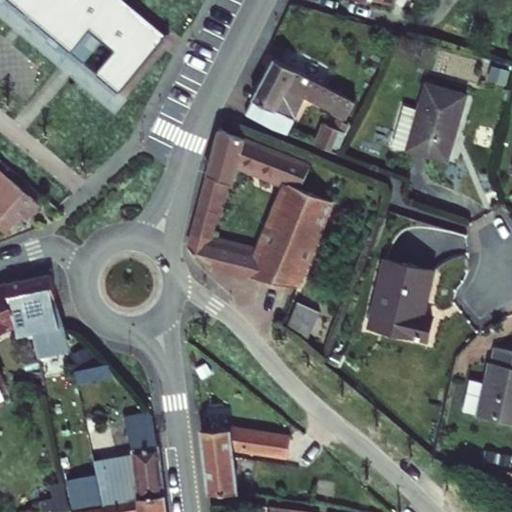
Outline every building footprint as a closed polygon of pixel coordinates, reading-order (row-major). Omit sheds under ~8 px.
[(0,0),(0,2),(1,4),(2,6),(3,8),(4,9),(6,10),(10,11),(27,26),(22,31),(32,39),(36,34),(47,44),(66,22),(91,44),(72,66),(95,86),(144,31),(108,0),(107,0),(104,5),(98,0),(0,0)] [(373,5),(400,12),(402,0),(344,0),(344,2),(371,10),(373,5)] [(327,81),(275,58),(262,87),(249,117),(277,129),(284,114),(289,116),(300,92),(354,115),(362,96),(351,91),(356,80),(332,70),(327,81)] [(465,96),(425,87),(410,157),(450,164),(465,96)] [(345,132),(325,124),(317,143),(337,150),(345,132)] [(304,198),(313,177),(226,138),(204,195),(182,253),(211,277),(306,294),(338,214),(304,198)] [(0,224),(9,232),(17,223),(24,214),(30,218),(39,206),(0,173),(0,224)] [(435,272),(389,262),(374,328),(428,340),(433,318),(425,316),(435,272)] [(29,320),(51,316),(48,304),(56,303),(50,280),(28,285),(5,290),(11,313),(24,320),(28,338),(32,338),(29,320)] [(289,325),(311,335),(320,313),(299,304),(289,325)] [(18,340),(28,338),(24,320),(11,313),(18,340)] [(511,357),(498,354),(485,423),(511,427),(511,357)] [(34,363),(43,403),(58,399),(50,360),(34,363)] [(203,467),(208,500),(237,496),(232,454),(282,471),(288,451),(231,431),(199,434),(203,467)] [(288,451),(282,471),(312,473),(313,455),(288,451)] [(131,459),(134,485),(159,482),(156,456),(131,459)] [(161,495),(159,482),(134,485),(135,489),(100,495),(103,511),(135,511),(137,511),(162,507),(161,495)] [(53,511),(65,510),(64,487),(52,487),(53,511)]
